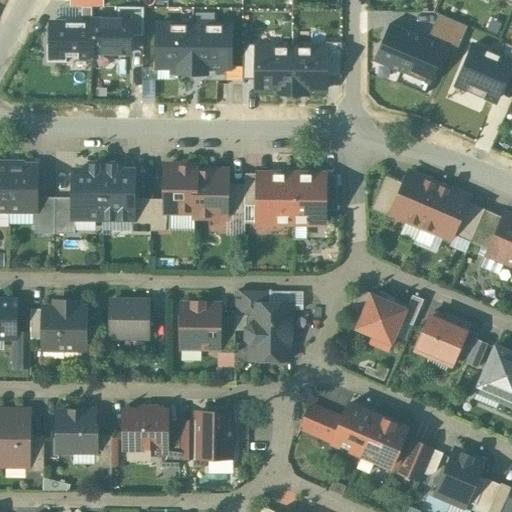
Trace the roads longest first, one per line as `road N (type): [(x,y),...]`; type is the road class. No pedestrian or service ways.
road 1 (residential): [(356,138),(0,127)]
road 2 (residential): [(0,277),(335,288)]
road 3 (residential): [(0,388),(288,396)]
road 4 (residential): [(0,501),(238,508)]
road 5 (residential): [(313,368),(511,449)]
road 6 (residential): [(356,261),(511,325)]
road 7 (residential): [(511,184),(415,146),(356,138)]
road 8 (residential): [(356,138),(356,0)]
road 9 (residential): [(356,261),(356,138)]
